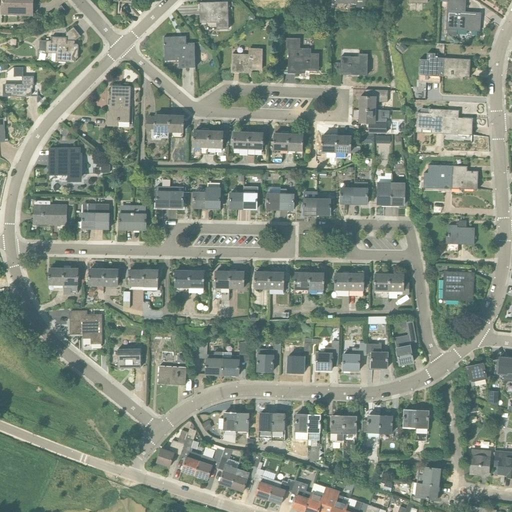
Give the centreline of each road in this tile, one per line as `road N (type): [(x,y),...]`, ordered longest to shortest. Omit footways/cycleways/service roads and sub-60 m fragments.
road 1 (residential): [(160,432),(194,404),(230,390),(364,393),(442,367)]
road 2 (residential): [(202,108),(339,113),(343,100),(334,92),(218,92)]
road 3 (residential): [(170,251),(280,253),(289,243),(279,230),(177,228),(170,235)]
road 4 (residential): [(160,432),(41,327),(23,301),(9,245)]
road 5 (residential): [(9,245),(11,201),(27,152),(122,46)]
road 6 (residential): [(170,251),(9,245)]
road 7 (unclassified): [(128,474),(0,426)]
road 8 (residential): [(246,511),(128,474)]
